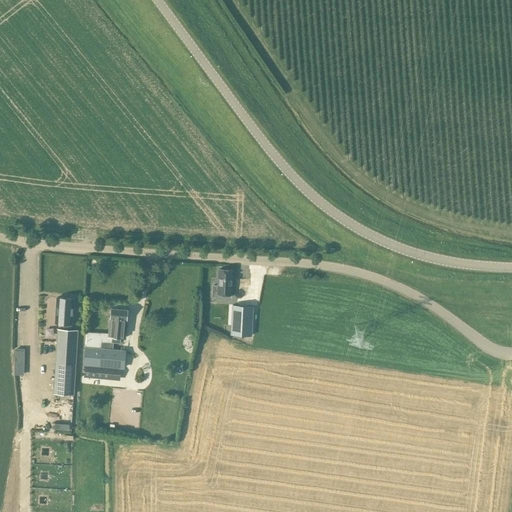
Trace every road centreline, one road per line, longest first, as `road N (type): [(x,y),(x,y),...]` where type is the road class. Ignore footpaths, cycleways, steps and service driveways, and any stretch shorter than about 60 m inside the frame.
road 1 (unclassified): [(511,354),(492,350),(406,291),(325,265),(0,237)]
road 2 (unclassified): [(511,267),(414,253),(328,209),(277,161),(158,0)]
road 3 (track): [(29,242),(24,511)]
